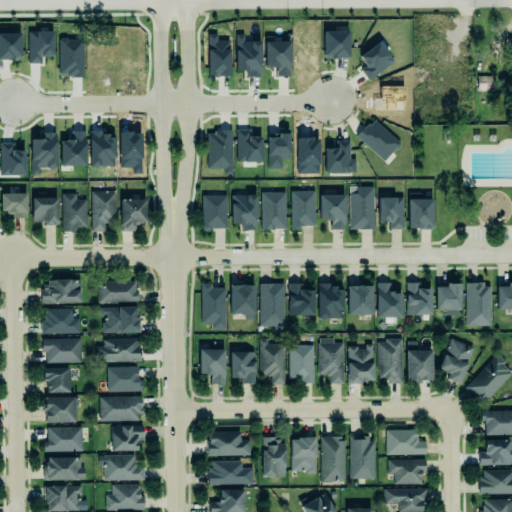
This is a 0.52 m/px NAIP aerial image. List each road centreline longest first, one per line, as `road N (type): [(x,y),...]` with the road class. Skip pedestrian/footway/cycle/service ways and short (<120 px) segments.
road 1 (residential): [(13,257),(511,257)]
road 2 (secondary): [(0,2),(291,0)]
road 3 (residential): [(177,411),(451,413)]
road 4 (residential): [(156,0),(162,196),(173,259)]
road 5 (residential): [(173,259),(186,104),(183,0)]
road 6 (residential): [(17,511),(13,257)]
road 7 (residential): [(173,259),(177,511)]
road 8 (residential): [(159,103),(4,104)]
road 9 (residential): [(186,104),(327,103)]
